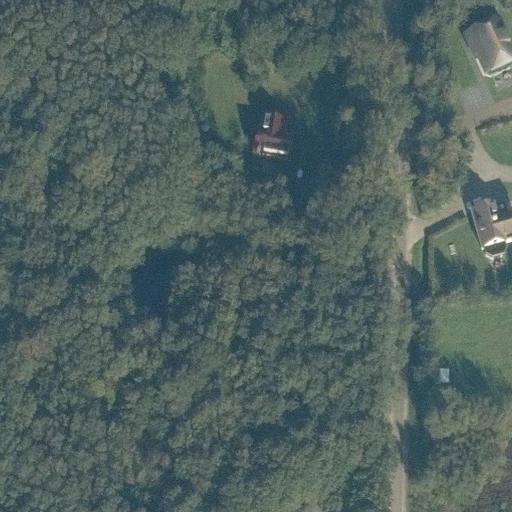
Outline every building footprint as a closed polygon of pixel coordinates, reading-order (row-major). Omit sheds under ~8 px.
[(511,68),(511,58),(496,24),(464,39),(469,51),(472,50),(484,77),(490,79),(511,68)] [(255,134),(252,156),(254,157),(254,159),(257,159),(258,157),(285,162),(289,139),(281,138),(283,124),(259,121),(257,134),(255,134)] [(315,181),(314,192),(325,194),(327,183),(315,181)] [(502,203),(471,211),(481,250),(483,250),(485,257),(491,260),(501,257),(505,251),(503,244),(511,241),(511,219),(508,221),(502,203)] [(1,310),(0,310),(0,361),(3,364),(5,362),(13,371),(37,347),(1,310)]
